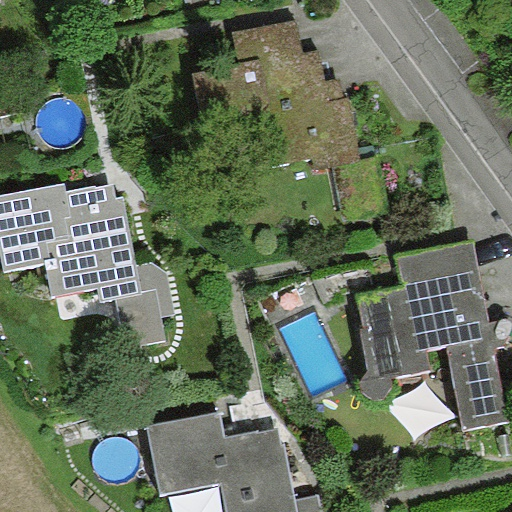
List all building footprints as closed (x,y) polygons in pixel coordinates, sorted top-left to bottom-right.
[(341,219),(386,211),(377,160),(360,163),(346,84),(323,88),(317,53),(299,56),(294,24),(227,35),(233,70),(197,76),(209,149),(274,138),(280,175),(332,167),(341,219)] [(0,119),(35,111),(23,62),(2,68),(0,59),(0,119)] [(114,330),(165,322),(157,272),(127,277),(116,201),(106,202),(104,189),(59,196),(58,192),(0,200),(0,273),(42,267),(47,297),(94,290),(96,307),(110,305),(114,330)] [(453,425),(503,416),(472,247),(396,261),(402,292),(356,301),(370,380),(442,366),(453,425)] [(326,511),(323,494),(303,498),(288,428),(234,440),(228,414),(159,429),(174,497),(231,485),(236,511),(326,511)]
